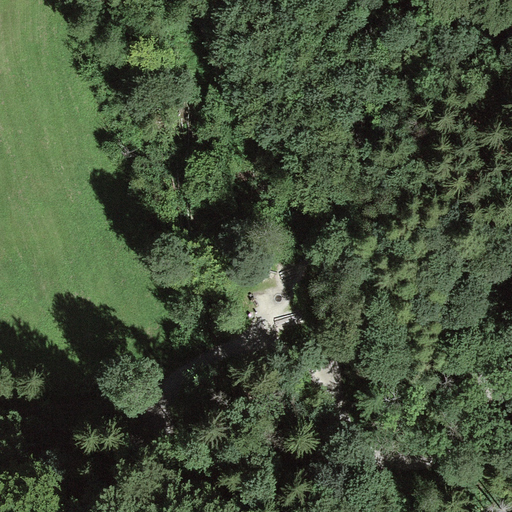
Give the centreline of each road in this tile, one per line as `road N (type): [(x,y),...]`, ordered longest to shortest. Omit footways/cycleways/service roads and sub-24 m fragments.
road 1 (track): [(193,0),(216,54),(309,191),(323,260),(330,404)]
road 2 (track): [(330,404),(345,444),(383,463),(414,463),(466,432),(511,249)]
road 3 (track): [(163,416),(179,383),(205,359),(237,347),(292,361),(330,404)]
